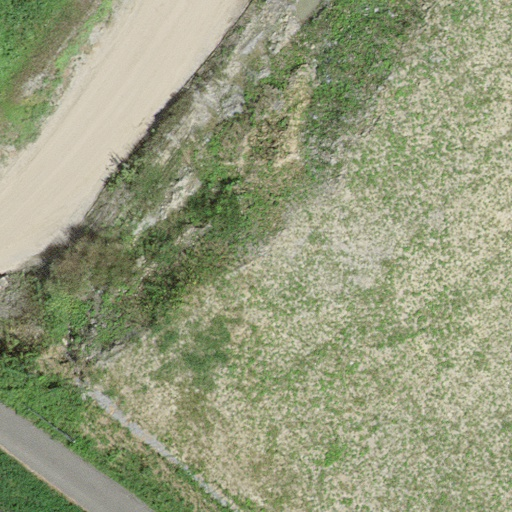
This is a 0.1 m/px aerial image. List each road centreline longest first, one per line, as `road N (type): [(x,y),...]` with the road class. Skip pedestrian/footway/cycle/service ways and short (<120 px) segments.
road 1 (track): [(6,259),(187,0)]
road 2 (unclassified): [(112,511),(0,426)]
